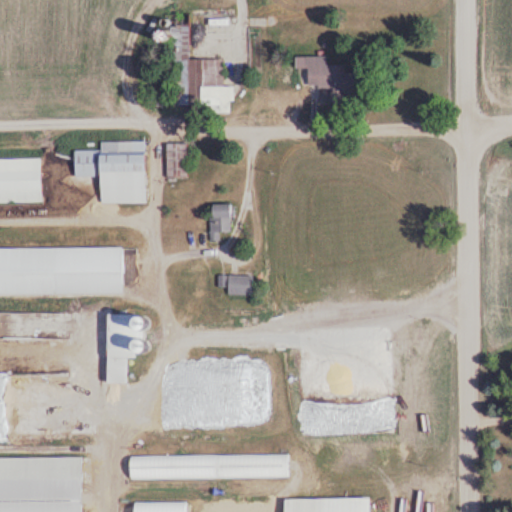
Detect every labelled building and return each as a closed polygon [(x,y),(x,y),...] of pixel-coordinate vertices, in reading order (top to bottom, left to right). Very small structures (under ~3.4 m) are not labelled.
[(190,59),(190,14),(163,14),(163,31),(154,31),(154,39),(170,39),(170,110),(234,110),(234,86),(225,86),(225,59),(190,59)] [(308,86),(348,85),(348,64),(328,65),(327,56),(296,56),(297,69),(308,68),(308,86)] [(101,204),(147,203),(146,141),(102,142),(102,150),(75,150),(75,177),(101,177),(101,204)] [(168,177),(187,177),(187,143),(168,143),(168,177)] [(0,203),(43,203),(43,158),(0,158),(0,203)] [(231,232),(231,204),(211,204),(211,240),(221,240),(221,232),(231,232)] [(127,282),(127,239),(102,239),(102,282),(127,282)] [(0,294),(56,294),(55,247),(0,248),(0,294)] [(107,382),(128,383),(129,358),(145,358),(145,315),(107,314),(107,382)] [(129,478),(217,478),(217,455),(129,455),(129,478)] [(0,480),(83,481),(83,457),(0,457),(0,480)]
